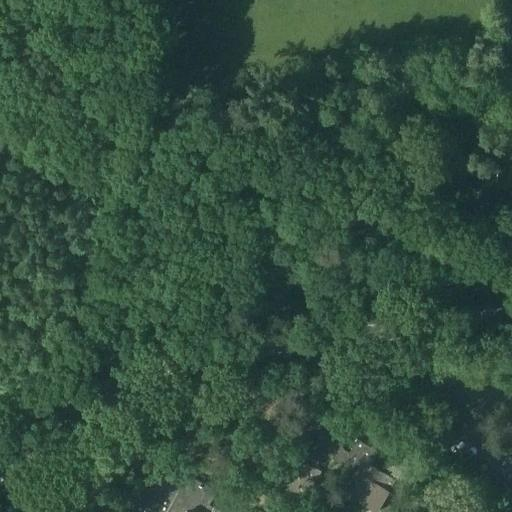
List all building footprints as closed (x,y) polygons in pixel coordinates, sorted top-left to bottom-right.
[(447,175),(479,178),(481,156),(448,153),(447,175)] [(496,181),(498,166),(482,165),(481,180),(496,181)] [(332,458),(339,446),(320,435),(316,442),(303,434),(297,445),(307,450),(301,460),(322,472),(322,471),(316,467),(323,455),(323,456),(325,453),(332,458)] [(369,463),(370,464),(372,460),(374,461),(376,457),(374,456),(378,450),(357,439),(350,452),(339,446),(332,458),(352,469),(356,463),(366,468),(366,469),(369,463)] [(318,477),(322,472),(301,460),(294,473),(283,467),(276,478),(297,490),(300,484),(311,490),(316,481),(318,482),(320,478),(318,477)] [(377,511),(396,479),(370,464),(369,463),(366,469),(366,468),(351,493),(364,500),(362,503),(376,511),(377,511)] [(155,468),(145,487),(137,482),(120,511),(223,511),(210,504),(218,491),(189,475),(190,475),(188,474),(183,483),(155,468)]
